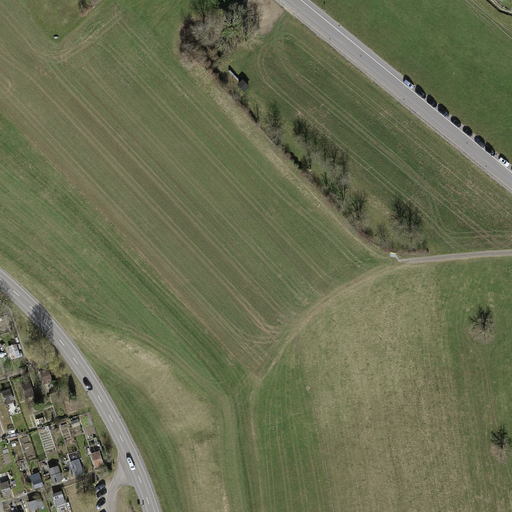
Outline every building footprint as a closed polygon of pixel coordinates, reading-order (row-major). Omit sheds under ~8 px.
[(195,64),(192,70),(200,74),(203,69),(195,64)] [(21,384),(26,398),(34,395),(29,381),(21,384)] [(1,391),(6,404),(14,401),(9,388),(1,391)] [(89,453),(94,467),(104,464),(99,450),(89,453)] [(69,461),(74,475),(82,472),(78,459),(69,461)] [(47,468),(51,480),(61,476),(57,464),(47,468)] [(30,475),(35,488),(44,485),(39,471),(30,475)] [(0,482),(0,485),(3,497),(12,494),(8,481),(0,482)] [(53,493),(57,506),(65,503),(61,490),(53,493)] [(28,501),(30,510),(44,507),(41,497),(28,501)]
